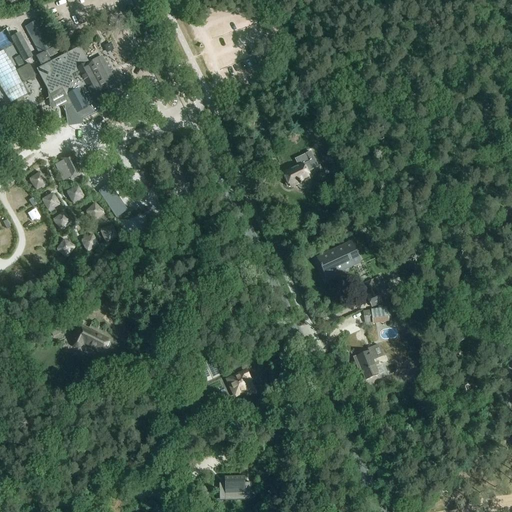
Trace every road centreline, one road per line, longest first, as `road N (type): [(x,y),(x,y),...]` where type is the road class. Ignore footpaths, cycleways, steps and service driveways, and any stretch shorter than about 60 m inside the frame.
road 1 (secondary): [(381,511),(137,0)]
road 2 (track): [(289,317),(206,350),(123,428),(108,469),(18,511)]
road 3 (track): [(266,269),(186,306),(140,294),(87,320)]
road 4 (track): [(54,511),(127,479),(171,473),(188,481)]
